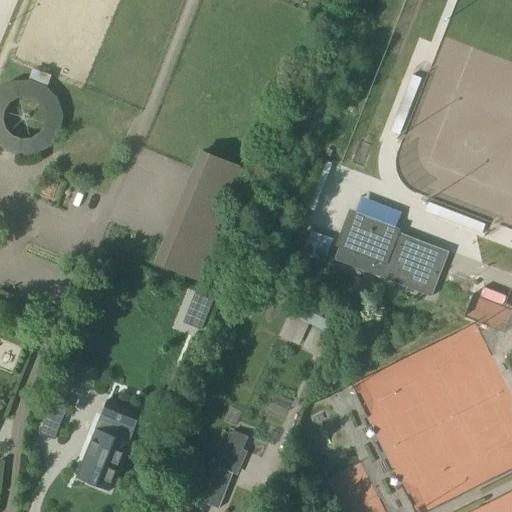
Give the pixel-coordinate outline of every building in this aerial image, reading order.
[(30,80),(13,82),(0,88),(0,147),(3,151),(19,157),(36,156),(51,147),(61,133),(63,115),(58,100),(46,87),(30,80)] [(202,148),(162,265),(209,281),(248,163),(202,148)] [(351,215),(334,260),(431,298),(448,252),(351,215)] [(195,293),(190,305),(209,312),(213,301),(195,293)] [(467,314),(503,329),(511,308),(511,307),(476,293),(467,314)] [(331,335),(336,324),(293,305),(288,316),(331,335)] [(54,397),(39,434),(54,440),(69,403),(54,397)] [(108,401),(77,478),(109,491),(140,414),(108,401)] [(231,430),(202,503),(219,509),(248,437),(231,430)]
